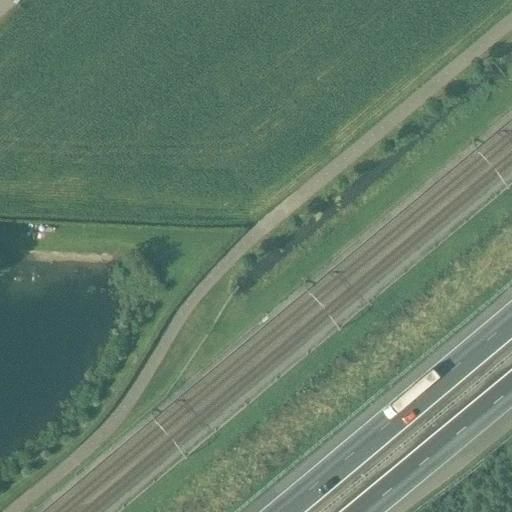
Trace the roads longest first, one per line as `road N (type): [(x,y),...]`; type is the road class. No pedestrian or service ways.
road 1 (motorway): [(511,318),(281,511)]
road 2 (motorway): [(362,511),(511,388)]
